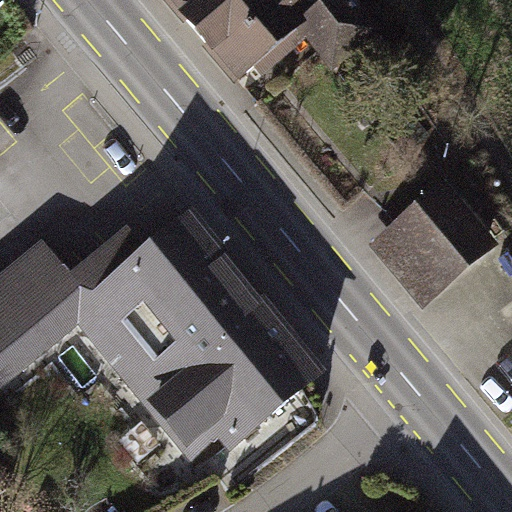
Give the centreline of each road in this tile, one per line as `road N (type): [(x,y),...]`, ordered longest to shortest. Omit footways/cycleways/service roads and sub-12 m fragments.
road 1 (primary): [(418,392),(93,0)]
road 2 (residential): [(418,392),(263,511)]
road 3 (primary): [(511,501),(418,392)]
